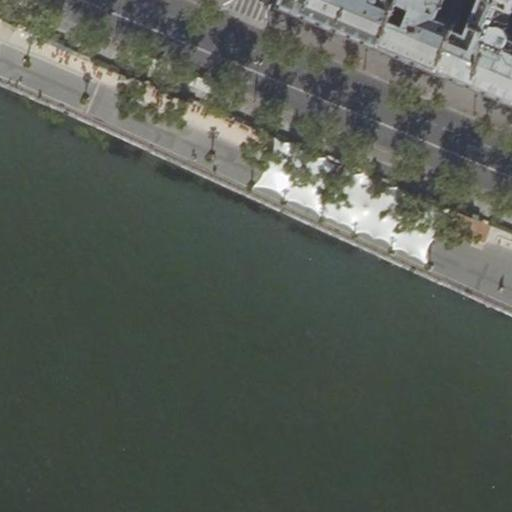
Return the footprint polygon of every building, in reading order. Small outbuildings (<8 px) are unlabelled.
[(282,0),(280,6),(333,28),(380,47),(399,0),(282,0)] [(408,59),(438,72),(467,0),(399,0),(380,47),(408,59)] [(478,88),(511,102),(511,35),(511,32),(509,30),(507,27),(511,15),(511,0),(467,0),(438,72),(478,88)] [(158,58),(148,53),(147,53),(145,53),(143,55),(141,58),(139,60),(139,61),(142,62),(145,63),(150,65),(154,67),(157,68),(159,68),(161,67),(163,64),(165,62),(165,61),(165,60),(164,60),(163,60),(158,58)] [(211,80),(201,75),(199,75),(197,75),(196,76),(193,80),(192,82),(191,82),(192,83),(194,83),(198,84),(202,86),(207,89),(209,90),(211,90),(213,89),(216,85),(218,83),(218,82),(217,81),(215,81),(211,80)]
